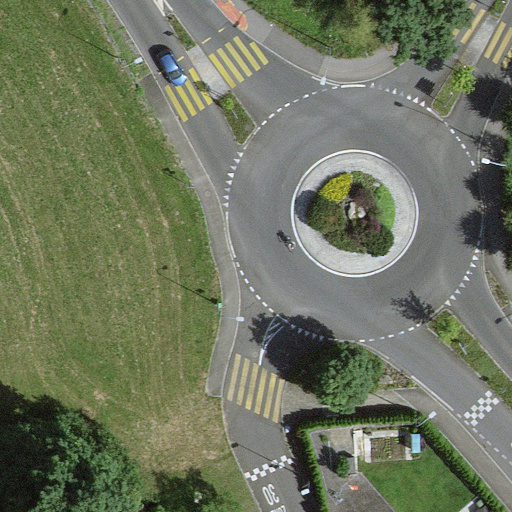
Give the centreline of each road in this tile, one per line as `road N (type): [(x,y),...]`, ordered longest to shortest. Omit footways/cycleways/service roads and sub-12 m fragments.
road 1 (secondary): [(121,0),(272,218)]
road 2 (secondary): [(360,295),(511,447)]
road 3 (residential): [(430,191),(481,99),(511,0)]
road 4 (secondary): [(328,138),(257,83),(183,0)]
road 5 (residential): [(494,0),(367,136)]
road 6 (secondary): [(511,353),(431,235)]
road 7 (residential): [(290,265),(264,300),(254,339),(259,395)]
road 8 (residential): [(259,395),(273,359),(328,292)]
road 9 (residential): [(259,395),(295,511)]
